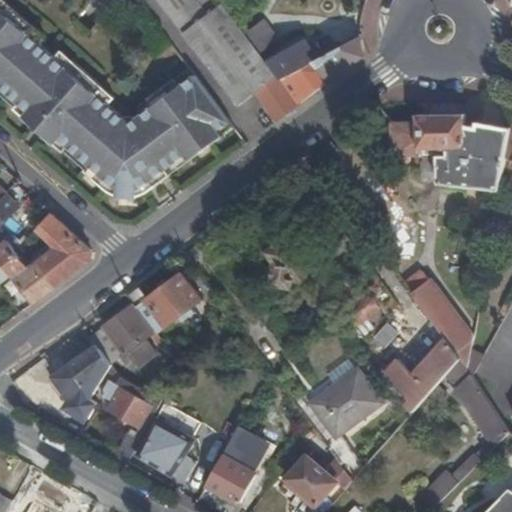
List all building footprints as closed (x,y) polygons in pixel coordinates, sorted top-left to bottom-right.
[(257,90),(279,118),(300,103),(296,98),(281,79),(267,61),(220,0),(159,0),(239,103),(257,90)] [(218,127),(229,118),(198,78),(196,74),(130,124),(0,8),(0,86),(30,112),(25,118),(56,145),(60,140),(91,167),(86,173),(103,187),(118,194),(118,198),(135,197),(135,195),(136,195),(138,195),(139,195),(141,195),(142,194),(144,193),(145,193),(146,192),(148,191),(171,174),(165,166),(186,151),(192,159),(224,134),(218,127)] [(362,40),(361,35),(318,58),(289,74),(289,75),(308,97),(365,54),(363,49),(362,40)] [(267,61),(281,79),(289,75),(289,74),(318,58),(307,39),(267,61)] [(296,98),(300,103),(305,99),(301,94),(296,98)] [(415,121),(416,155),(444,155),(448,154),(447,160),(437,159),(437,188),(478,191),(500,193),(511,129),(443,114),(443,121),(415,121)] [(325,173),(337,190),(358,174),(346,158),(325,173)] [(0,201),(9,191),(0,183),(0,201)] [(484,296),(500,202),(467,199),(464,278),(452,287),(467,308),(484,296)] [(2,201),(0,203),(0,226),(13,213),(2,201)] [(90,260),(92,250),(53,215),(40,230),(58,247),(39,262),(36,257),(31,261),(35,266),(28,271),(25,263),(9,242),(0,248),(0,256),(35,302),(90,260)] [(302,282),(308,278),(310,270),(316,265),(318,251),(296,248),(289,239),(281,239),(272,244),(270,253),(277,262),(273,284),(292,288),(294,281),(302,282)] [(388,258),(449,339),(456,349),(470,338),(430,283),(435,279),(408,243),(388,258)] [(142,287),(130,296),(137,305),(158,333),(158,334),(182,317),(185,322),(192,317),(189,312),(204,300),(202,297),(186,275),(184,273),(150,299),(142,287)] [(186,275),(202,297),(206,294),(190,273),(186,275)] [(330,295),(342,312),(353,304),(341,288),(330,295)] [(381,309),(370,294),(344,314),(354,328),(381,309)] [(467,308),(479,322),(484,296),(467,308)] [(93,337),(91,351),(110,375),(140,346),(144,351),(148,347),(145,342),(158,333),(137,305),(93,337)] [(416,413),(449,376),(464,359),(456,349),(449,339),(418,375),(400,360),(386,375),(398,385),(393,391),(411,407),(416,413)] [(475,376),(490,347),(476,342),(471,370),(475,376)] [(227,362),(227,369),(274,370),(259,350),(227,362)] [(82,429),(91,414),(87,412),(90,407),(100,390),(110,375),(91,351),(47,381),(63,408),(59,414),(82,429)] [(490,454),(511,433),(475,376),(471,370),(464,359),(449,376),(461,386),(455,391),(469,405),(493,440),(485,449),(490,454)] [(336,439),(389,408),(363,366),(310,397),(336,439)] [(110,375),(100,390),(105,385),(110,388),(115,380),(120,375),(110,375)] [(110,388),(105,385),(97,400),(109,406),(104,414),(134,432),(152,401),(133,390),(132,392),(116,384),(118,381),(115,380),(110,388)] [(394,438),(416,413),(410,408),(388,433),(394,438)] [(143,441),(132,460),(167,482),(190,444),(185,442),(194,427),(161,409),(143,441)] [(118,456),(130,464),(132,460),(143,441),(131,434),(118,456)] [(290,478),(321,505),(341,482),(325,469),(327,466),(322,461),(320,464),(310,456),(290,478)] [(221,458),(202,491),(236,511),(255,477),(221,458)] [(439,506),(452,493),(442,484),(424,502),(434,511),(439,506)] [(511,511),(511,489),(489,511),(511,511)] [(27,511),(53,511),(34,501),(27,511)]
